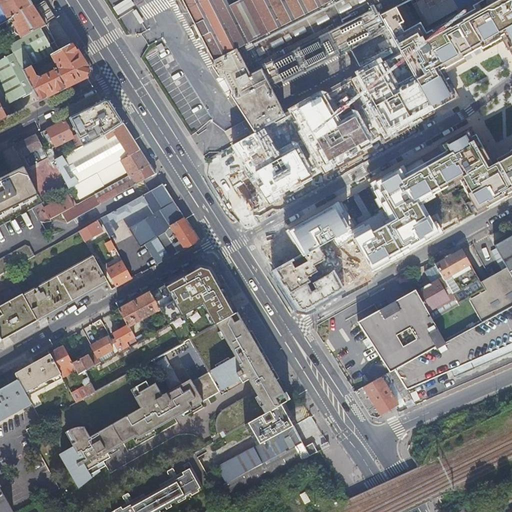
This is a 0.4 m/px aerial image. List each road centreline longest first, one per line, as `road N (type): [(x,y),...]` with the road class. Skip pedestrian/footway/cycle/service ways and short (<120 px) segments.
road 1 (residential): [(232,243),(511,79)]
road 2 (residential): [(228,235),(0,359)]
road 3 (residential): [(287,332),(511,203)]
road 4 (secondary): [(121,68),(228,235)]
road 5 (tertiary): [(375,439),(511,376)]
road 6 (tertiary): [(0,134),(121,68)]
